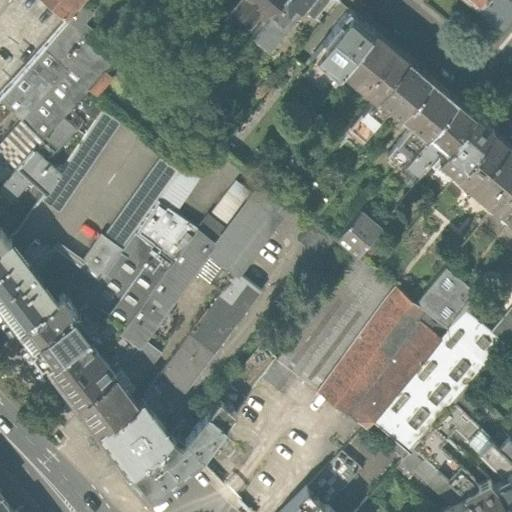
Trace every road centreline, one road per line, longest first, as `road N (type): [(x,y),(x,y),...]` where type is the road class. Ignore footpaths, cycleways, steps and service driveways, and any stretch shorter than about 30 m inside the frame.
road 1 (residential): [(511,106),(386,0)]
road 2 (primary): [(89,508),(0,413)]
